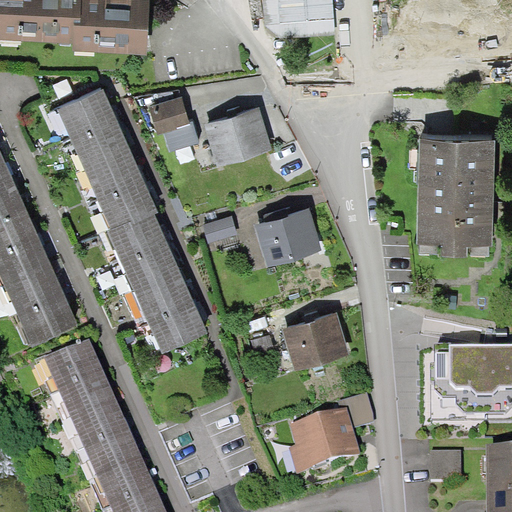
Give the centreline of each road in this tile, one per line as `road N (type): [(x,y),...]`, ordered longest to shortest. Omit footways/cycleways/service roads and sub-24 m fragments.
road 1 (residential): [(393,511),(362,240),(274,72),(221,0)]
road 2 (track): [(355,85),(434,80),(511,89)]
